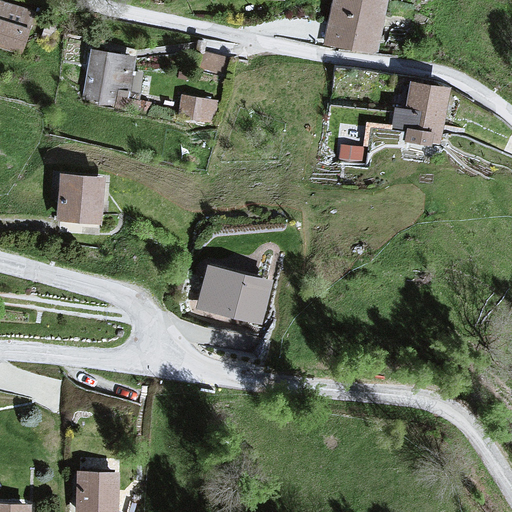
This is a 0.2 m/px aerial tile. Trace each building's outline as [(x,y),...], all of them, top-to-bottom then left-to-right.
[(386,0),(333,0),(326,47),(378,55),(386,0)] [(35,13),(0,1),(0,51),(20,58),(35,13)] [(249,61),(202,52),(199,69),(246,78),(249,61)] [(136,58),(90,53),(84,105),(131,110),(136,58)] [(448,89),(409,85),(402,142),(442,146),(448,89)] [(220,101),(182,96),(179,120),(217,125),(220,101)] [(101,180),(59,178),(57,225),(99,228),(101,180)] [(272,283),(207,267),(197,310),(262,325),(272,283)] [(115,511),(116,473),(75,473),(74,511),(115,511)]
